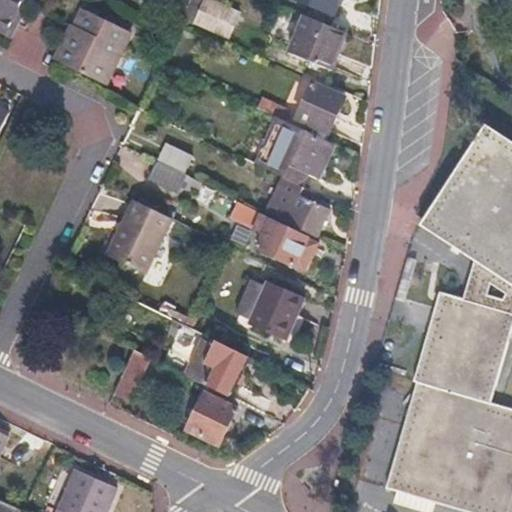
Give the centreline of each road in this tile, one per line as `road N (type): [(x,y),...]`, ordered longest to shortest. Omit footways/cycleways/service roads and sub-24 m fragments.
road 1 (residential): [(335,393),(359,297),(402,0)]
road 2 (residential): [(0,70),(77,108),(93,155),(0,343)]
road 3 (residential): [(0,385),(219,495)]
road 4 (residential): [(335,393),(316,422),(219,495)]
